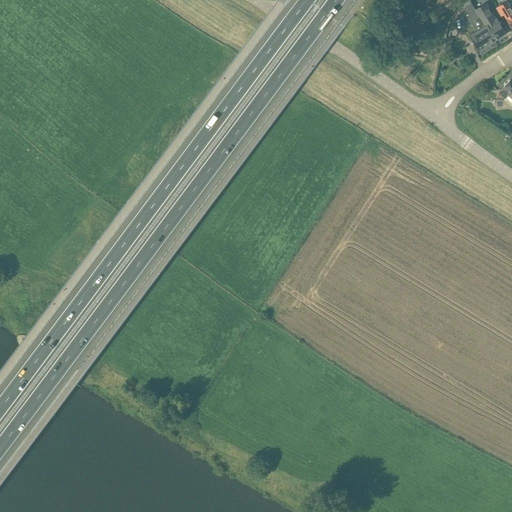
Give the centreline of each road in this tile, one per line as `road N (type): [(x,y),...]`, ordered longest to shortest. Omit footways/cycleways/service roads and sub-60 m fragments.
road 1 (unclassified): [(0,475),(361,0)]
road 2 (motorway): [(0,447),(338,0)]
road 3 (motorway): [(307,0),(0,407)]
road 4 (unclassified): [(283,0),(0,375)]
road 5 (tertiary): [(432,116),(255,0)]
